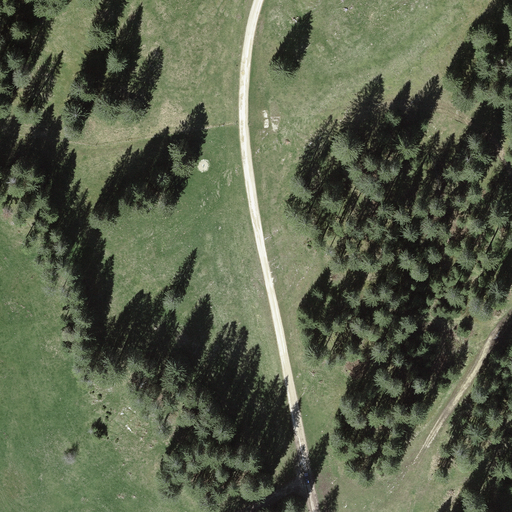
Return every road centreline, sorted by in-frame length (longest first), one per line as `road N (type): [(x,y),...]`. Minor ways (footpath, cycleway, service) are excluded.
road 1 (track): [(261,0),(249,29),(243,129),(304,480)]
road 2 (track): [(243,129),(384,108),(443,110),(487,135),(511,184)]
road 3 (track): [(243,129),(0,290)]
